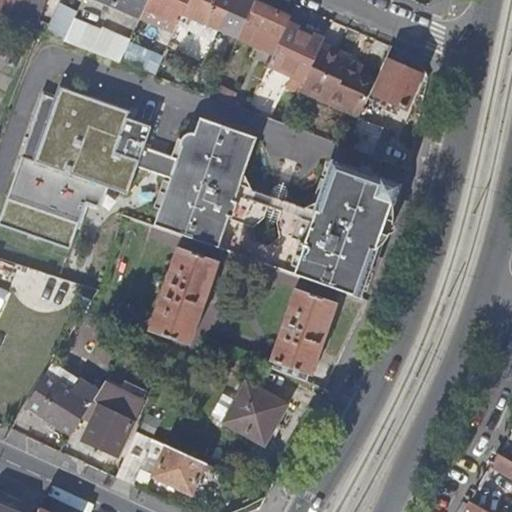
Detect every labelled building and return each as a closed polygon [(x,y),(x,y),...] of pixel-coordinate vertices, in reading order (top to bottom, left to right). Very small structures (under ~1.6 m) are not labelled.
[(0,0),(0,18),(17,25),(26,0),(0,0)] [(95,0),(138,19),(143,7),(146,0),(95,0)] [(146,0),(143,7),(178,23),(182,15),(188,0),(146,0)] [(188,0),(182,15),(238,39),(239,37),(254,3),(248,0),(188,0)] [(254,3),(239,37),(275,52),(287,23),(289,18),(254,3)] [(60,8),(47,36),(63,42),(63,41),(74,18),(75,15),(60,8)] [(74,18),(63,41),(119,61),(129,39),(101,27),(100,29),(74,18)] [(275,52),(269,66),(304,81),(319,48),(323,38),(287,23),(275,52)] [(349,61),(319,48),(304,81),(299,94),(327,106),(345,68),(349,61)] [(167,51),(156,76),(166,81),(177,56),(167,51)] [(404,69),(388,62),(386,61),(372,95),(405,109),(419,76),(404,69)] [(375,81),(345,68),(327,106),(358,119),(375,81)] [(0,225),(68,249),(84,203),(96,207),(103,188),(126,196),(149,131),(126,123),(129,115),(58,90),(54,100),(43,96),(0,217),(0,225)] [(358,119),(346,147),(371,156),(383,129),(358,119)] [(167,190),(153,228),(356,298),(363,279),(357,277),(367,250),(369,251),(371,245),(373,239),(379,233),(381,231),(383,216),(384,211),(385,208),(387,204),(389,200),(391,196),(393,191),(391,190),(393,186),(332,164),(318,202),(302,209),(299,206),(294,203),(288,200),(283,198),(277,196),(272,194),(266,193),(260,192),(251,192),(244,177),(257,141),(201,121),(196,137),(190,134),(186,135),(184,136),(182,137),(181,139),(179,141),(179,143),(178,144),(179,146),(179,147),(179,149),(181,151),(175,167),(195,174),(194,178),(189,190),(184,188),(182,187),(180,187),(178,187),(175,187),(172,187),(168,187),(162,188),(167,190)] [(174,170),(168,187),(172,187),(175,187),(178,187),(180,187),(182,187),(184,188),(189,190),(194,178),(195,174),(175,167),(174,170)] [(150,333),(187,347),(216,262),(177,250),(150,333)] [(333,303),(295,291),(270,364),(308,376),(333,303)] [(69,399),(42,381),(26,407),(40,416),(70,436),(88,409),(94,399),(77,388),(69,399)] [(224,423),(264,445),(286,405),(247,383),(224,423)] [(111,407),(94,399),(88,409),(96,412),(82,441),(116,457),(132,423),(109,412),(111,407)] [(115,479),(133,487),(147,456),(160,462),(154,477),(190,494),(199,474),(206,477),(210,468),(136,434),(115,479)] [(511,462),(497,455),(489,467),(511,480),(511,462)]
